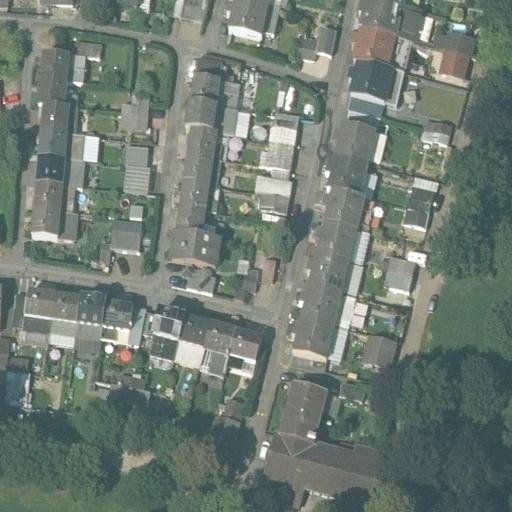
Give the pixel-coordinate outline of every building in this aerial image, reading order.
[(9,1),(0,0),(0,12),(9,12),(9,1)] [(48,0),(38,0),(39,11),(49,11),(48,0)] [(71,0),(48,0),(49,11),(71,11),(71,0)] [(139,0),(105,0),(103,11),(137,16),(139,0)] [(170,0),(166,18),(181,21),(185,0),(170,0)] [(207,4),(187,0),(185,0),(181,21),(203,26),(207,4)] [(271,0),(237,0),(237,3),(269,10),(271,0)] [(404,0),(369,0),(369,3),(402,11),(404,0)] [(269,10),(237,3),(235,12),(230,11),(227,21),(233,22),(230,36),(261,43),(269,10)] [(402,11),(369,3),(366,12),(361,11),(359,21),(364,22),(361,35),(394,43),(414,47),(422,16),(402,11)] [(337,36),(322,33),(319,43),(316,57),(332,60),(337,36)] [(394,43),(361,35),(359,43),(354,42),(351,52),(356,53),(353,67),(358,69),(358,68),(391,76),(403,79),(411,47),(394,43)] [(436,39),(434,52),(472,61),(476,44),(450,38),(448,42),(436,39)] [(319,43),(307,40),(303,61),(315,64),(316,57),(319,43)] [(292,59),(303,61),(306,45),(296,43),(292,59)] [(76,46),(75,57),(100,58),(100,46),(76,46)] [(467,61),(444,56),(439,77),(462,83),(467,61)] [(69,61),(44,59),(42,85),(67,87),(69,61)] [(391,76),(358,68),(358,69),(356,77),(351,76),(349,86),(354,88),(350,101),(383,109),(391,76)] [(218,86),(193,83),(189,109),(215,112),(218,86)] [(67,87),(42,85),(39,112),(43,112),(43,111),(64,113),(65,113),(67,87)] [(133,107),(123,107),(123,133),(149,133),(150,98),(133,98),(133,107)] [(383,109),(350,101),(346,117),(379,125),(383,109)] [(215,112),(189,109),(186,136),(190,136),(190,135),(211,138),(215,112)] [(64,113),(43,111),(43,112),(41,138),(66,140),(68,113),(65,113),(64,113)] [(274,129),(298,132),(299,120),(276,117),(274,129)] [(379,125),(346,117),(343,129),(375,137),(376,137),(379,125)] [(452,131),(426,124),(424,134),(450,141),(452,131)] [(343,129),(342,129),(340,139),(335,138),(332,148),(338,149),(335,162),(367,170),(375,137),(343,129)] [(295,135),(272,132),(270,147),(293,150),(295,135)] [(450,141),(424,134),(422,143),(448,150),(450,141)] [(211,138),(190,135),(190,136),(187,161),(212,165),(216,138),(211,138)] [(66,140),(41,138),(39,163),(64,166),(81,167),(84,141),(66,140)] [(293,150),(270,147),(266,173),(290,176),(293,150)] [(147,198),(152,152),(129,149),(123,195),(147,198)] [(212,165),(187,161),(183,187),(208,191),(212,165)] [(367,170),(335,162),(333,170),(328,169),(325,180),(330,181),(327,194),(332,196),(360,202),(367,170)] [(64,166),(39,163),(36,189),(61,192),(64,166)] [(208,191),(183,187),(179,213),(205,216),(208,191)] [(61,192),(36,189),(34,216),(59,218),(61,192)] [(435,196),(413,190),(408,213),(429,218),(435,196)] [(360,202),(332,196),(330,203),(325,202),(323,213),(328,214),(325,228),(357,236),(365,203),(360,202)] [(205,216),(179,213),(176,238),(201,242),(205,216)] [(59,218),(34,216),(31,242),(73,246),(75,219),(59,218)] [(141,229),(112,227),(110,255),(138,257),(141,229)] [(357,236),(325,228),(323,236),(317,235),(315,245),(320,247),(317,260),(349,268),(357,236)] [(201,242),(176,238),(175,240),(175,239),(171,266),(215,272),(219,245),(201,242)] [(349,268),(317,260),(315,269),(309,268),(307,278),(312,280),(309,292),(342,300),(349,268)] [(416,266),(391,260),(387,277),(412,283),(416,266)] [(262,283),(271,285),(276,265),(267,263),(262,283)] [(237,265),(236,303),(255,303),(256,277),(248,276),(249,265),(237,265)] [(216,282),(189,276),(186,292),(212,298),(216,282)] [(412,283),(387,277),(384,290),(409,296),(412,283)] [(342,300),(309,292),(307,299),(302,298),(300,309),(305,310),(302,324),(334,331),(342,300)] [(55,300),(28,296),(24,322),(51,326),(55,300)] [(80,304),(55,300),(51,326),(49,337),(50,337),(50,335),(75,339),(80,304)] [(106,308),(80,304),(75,339),(90,341),(89,343),(101,345),(106,308)] [(133,311),(106,308),(101,345),(139,350),(146,315),(132,313),(133,311)] [(185,323),(159,316),(158,320),(152,342),(150,350),(163,353),(165,344),(179,347),(185,323)] [(147,318),(141,339),(152,342),(158,320),(147,318)] [(210,329),(185,323),(179,347),(203,354),(204,354),(210,329)] [(334,331),(302,324),(300,331),(295,330),(292,340),(297,342),(294,356),(326,364),(334,331)] [(235,336),(210,329),(204,354),(203,354),(199,372),(224,378),(229,360),(235,336)] [(261,342),(235,336),(229,360),(255,367),(261,342)] [(395,346),(370,340),(364,365),(389,371),(395,346)] [(10,347),(0,346),(0,376),(7,377),(8,368),(10,347)] [(21,369),(8,368),(7,377),(21,379),(22,368),(21,369)] [(21,379),(7,377),(6,386),(26,388),(27,379),(21,379)] [(132,382),(119,380),(117,391),(130,394),(132,382)] [(145,385),(132,382),(130,394),(143,396),(145,385)] [(362,407),(365,394),(342,388),(339,401),(362,407)] [(117,391),(110,390),(106,414),(125,417),(130,394),(117,391)] [(295,390),(282,441),(313,449),(326,398),(295,390)] [(143,396),(130,394),(125,417),(145,421),(150,397),(143,396)] [(344,403),(326,398),(321,420),(338,425),(344,403)] [(217,423),(216,442),(236,443),(237,425),(217,423)] [(354,460),(313,449),(282,441),(275,439),(259,501),(299,511),(303,494),(368,511),(382,458),(356,451),(354,460)]
